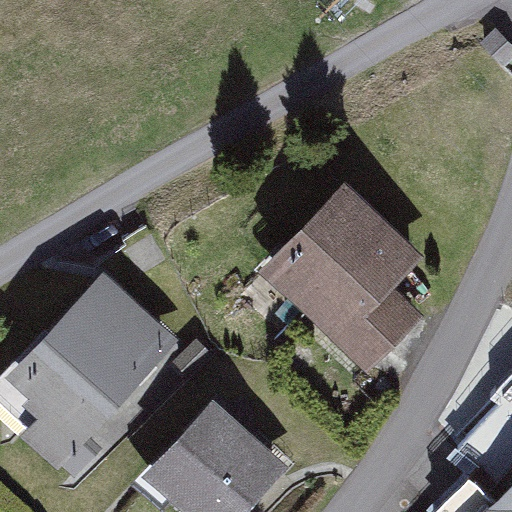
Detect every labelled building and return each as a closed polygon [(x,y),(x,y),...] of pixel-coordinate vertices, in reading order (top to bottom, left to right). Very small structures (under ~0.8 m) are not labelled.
[(426,269),(358,199),(278,276),(369,370),(419,322),(396,298),(426,269)] [(59,473),(156,371),(91,310),(22,383),(54,413),(26,442),(59,473)] [(200,381),(123,454),(142,473),(218,400),(200,381)] [(251,511),(291,474),(227,409),(153,481),(183,511),(251,511)] [(511,511),(511,495),(497,511),(498,511),(511,511)]
